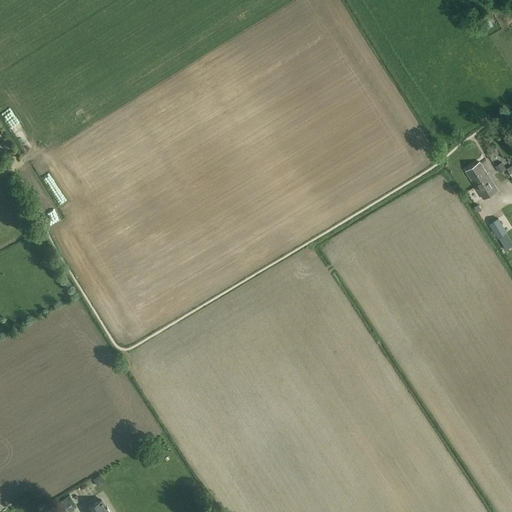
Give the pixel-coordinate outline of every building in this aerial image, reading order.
[(4,107),(0,110),(0,114),(11,129),(17,124),(4,107)] [(475,186),(489,177),(480,162),(466,171),(475,186)] [(500,173),(506,169),(502,162),(496,166),(500,173)] [(498,190),(489,177),(475,186),(484,199),(498,190)] [(498,238),(507,233),(498,218),(490,224),(498,238)] [(95,484),(102,480),(98,473),(91,477),(95,484)] [(97,487),(102,496),(108,492),(103,483),(97,487)] [(88,504),(78,488),(69,494),(70,495),(54,506),(57,511),(70,511),(77,508),(79,510),(88,504)] [(101,500),(86,509),(87,511),(110,511),(109,511),(107,507),(107,506),(106,507),(101,500)]
